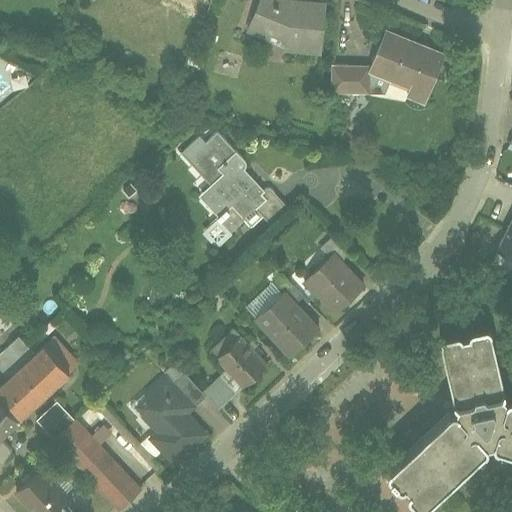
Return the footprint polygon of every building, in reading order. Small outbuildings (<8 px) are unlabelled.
[(166,0),(195,11),(198,0),(166,0)] [(252,0),(243,23),(282,40),(325,41),(323,0),(252,0)] [(444,51),(385,29),(372,64),(342,63),(342,93),(387,94),(387,77),(409,85),(405,94),(425,102),(444,51)] [(51,181),(29,155),(38,147),(19,123),(0,138),(0,181),(20,206),(51,181)] [(194,130),(175,149),(199,174),(193,180),(204,192),(198,198),(214,215),(217,218),(201,233),(217,249),(234,233),(231,230),(243,218),(248,223),(258,214),(269,226),(291,205),(272,186),(266,192),(246,171),(249,168),(210,128),(201,137),(194,130)] [(511,218),(497,249),(511,256),(511,218)] [(334,254),(303,283),(335,317),(366,288),(334,254)] [(288,292),(257,322),(291,358),(323,328),(288,292)] [(450,409),(381,473),(415,510),(485,447),(511,455),(511,403),(502,401),(485,329),(435,342),(450,409)] [(239,337),(216,358),(226,370),(202,392),(219,411),(268,368),(239,337)] [(34,345),(0,373),(0,426),(60,375),(34,345)] [(157,366),(125,395),(148,419),(141,425),(166,453),(200,421),(182,401),(186,397),(157,366)] [(82,428),(60,448),(106,496),(127,476),(82,428)] [(35,447),(7,473),(33,501),(61,475),(35,447)]
